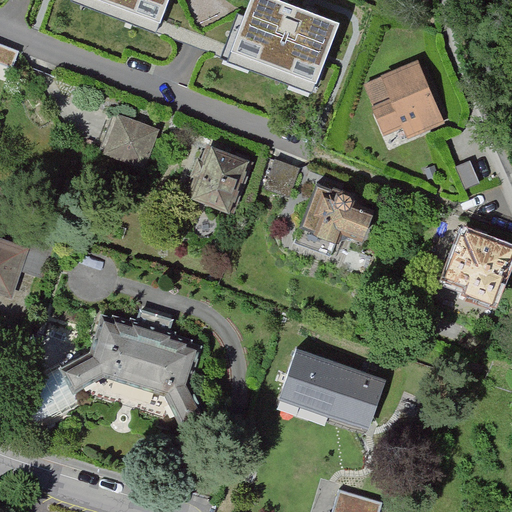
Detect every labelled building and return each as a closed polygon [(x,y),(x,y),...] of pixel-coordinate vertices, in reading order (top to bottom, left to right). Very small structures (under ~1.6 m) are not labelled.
[(167,0),(73,0),(156,30),(167,0)] [(340,13),(304,0),(246,0),(226,56),(312,88),(340,13)] [(365,86),(387,137),(407,128),(412,140),(447,126),(420,63),(365,86)] [(162,134),(120,118),(106,153),(148,169),(162,134)] [(255,160),(215,145),(195,198),(236,213),(255,160)] [(471,158),(457,164),(468,188),(482,181),(471,158)] [(297,175),(278,168),(268,194),(288,202),(297,175)] [(339,195),(321,188),(319,192),(304,229),(321,237),(344,246),(347,239),(362,245),(376,211),(356,203),(351,201),(339,195)] [(511,260),(511,248),(467,232),(448,283),(497,301),(511,260)] [(32,249),(0,237),(0,294),(14,300),(32,249)] [(137,326),(107,317),(96,353),(71,366),(86,395),(114,381),(166,394),(180,416),(201,405),(189,387),(202,344),(174,336),(179,321),(142,310),(137,326)] [(386,379),(296,346),(277,398),(367,431),(386,379)] [(78,407),(63,377),(24,396),(39,426),(78,407)] [(379,511),(381,505),(339,492),(332,511),(379,511)]
